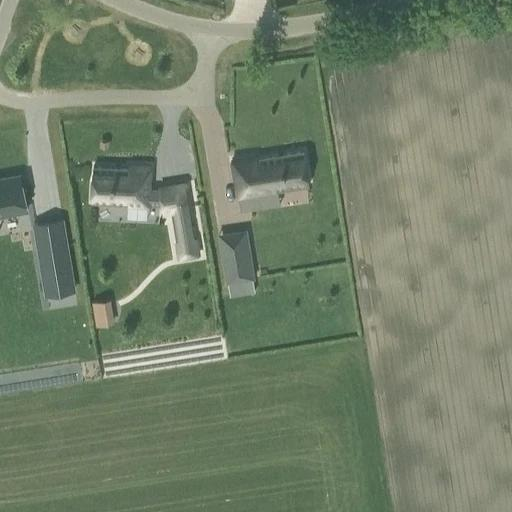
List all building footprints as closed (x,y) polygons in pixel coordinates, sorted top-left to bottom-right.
[(256,156),(231,160),(237,197),(238,197),(240,210),(264,207),(262,193),(309,185),(303,151),(256,159),(256,156)] [(92,188),(91,202),(95,203),(162,206),(163,213),(171,212),(176,242),(195,239),(186,183),(158,187),(159,189),(149,189),(150,166),(128,165),(128,168),(93,167),(92,188)] [(19,175),(0,178),(0,215),(26,210),(19,175)] [(65,244),(38,249),(46,295),(73,290),(65,244)] [(254,278),(249,251),(221,256),(226,283),(227,282),(252,278),(254,278)] [(252,278),(227,282),(229,295),(254,291),(252,278)] [(109,312),(94,314),(96,327),(111,324),(109,312)]
